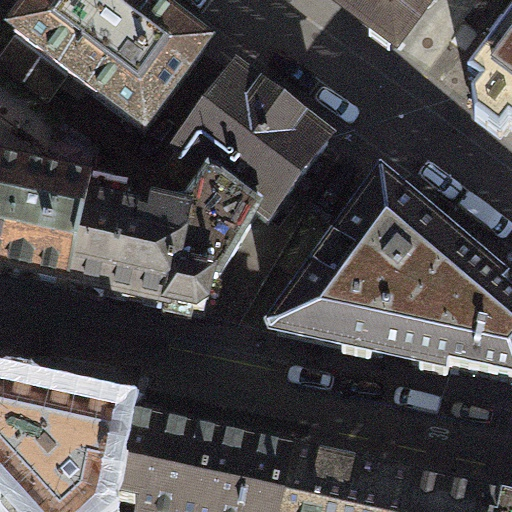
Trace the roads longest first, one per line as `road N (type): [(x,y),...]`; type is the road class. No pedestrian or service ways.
road 1 (residential): [(511,453),(0,341)]
road 2 (residential): [(230,0),(511,210)]
